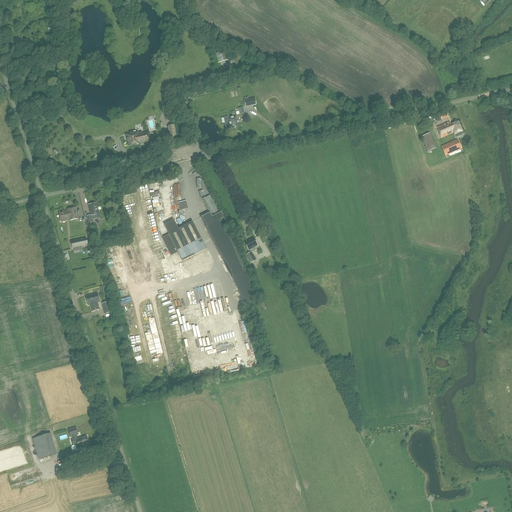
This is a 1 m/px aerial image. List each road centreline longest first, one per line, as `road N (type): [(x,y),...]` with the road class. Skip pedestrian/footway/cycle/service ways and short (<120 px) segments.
road 1 (unclassified): [(41,196),(511,88)]
road 2 (unclassified): [(139,511),(41,196)]
road 3 (unclassified): [(41,196),(0,63)]
